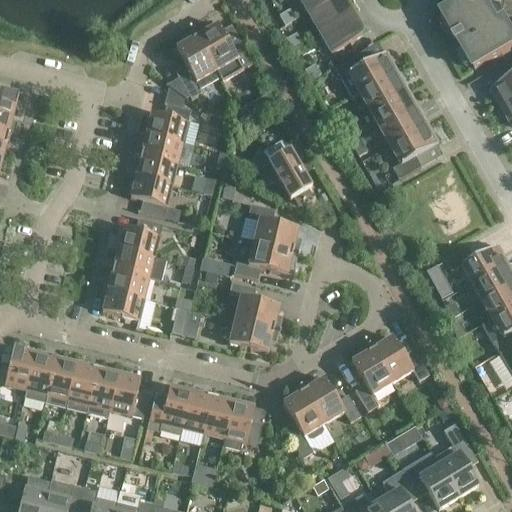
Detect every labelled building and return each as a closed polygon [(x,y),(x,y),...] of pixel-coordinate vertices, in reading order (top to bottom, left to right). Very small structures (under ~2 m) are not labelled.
[(297,0),(307,17),(335,0),(297,0)] [(338,0),(335,0),(307,17),(319,37),(349,19),(338,0)] [(483,9),(485,0),(451,0),(451,1),(456,9),(443,17),(456,39),(453,41),(454,42),(457,46),(457,47),(460,46),(475,72),(511,50),(511,34),(505,23),(495,29),(483,9)] [(289,13),(278,19),(284,30),(295,23),(289,13)] [(349,19),(319,37),(331,57),(361,40),(349,19)] [(193,35),(216,75),(220,82),(222,86),(243,74),(242,74),(253,67),(241,46),(230,51),(217,28),(208,33),(205,29),(193,35)] [(220,82),(216,75),(193,35),(182,42),(184,47),(175,52),(189,75),(178,81),(191,103),(202,97),(200,94),(220,82)] [(296,36),(285,42),(291,53),(302,47),(296,36)] [(362,69),(356,59),(334,72),(351,102),(359,97),(359,96),(396,75),(385,56),(362,69)] [(511,65),(508,68),(511,74),(511,79),(492,91),(503,111),(511,105),(511,65)] [(314,68),(304,74),(310,84),(320,78),(314,68)] [(359,96),(359,97),(369,114),(406,93),(396,75),(359,96)] [(416,111),(406,93),(369,114),(379,132),(416,111)] [(0,118),(12,122),(18,100),(0,95),(0,118)] [(252,106),(262,123),(280,112),(270,96),(252,106)] [(511,125),(511,105),(503,111),(511,125)] [(163,120),(151,117),(146,139),(182,148),(190,115),(166,109),(163,120)] [(327,115),(334,127),(342,122),(335,110),(327,115)] [(379,132),(389,150),(426,128),(416,111),(379,132)] [(0,118),(0,140),(7,143),(12,122),(0,118)] [(438,148),(426,128),(389,150),(400,168),(392,173),(398,184),(421,171),(415,161),(438,148)] [(344,136),(351,148),(360,143),(353,131),(344,136)] [(182,148),(146,139),(140,160),(177,169),(182,148)] [(253,167),(267,190),(277,183),(290,204),(293,202),(296,207),(311,198),(308,194),(311,192),(304,179),(315,173),(297,142),(287,147),(284,142),(262,155),(265,160),(253,167)] [(360,143),(351,148),(358,160),(367,155),(360,143)] [(223,176),(225,170),(227,159),(218,157),(214,173),(223,176)] [(140,160),(135,181),(172,190),(177,169),(140,160)] [(172,190),(135,181),(130,202),(142,205),(139,217),(164,223),(172,190)] [(212,200),(216,185),(206,182),(202,197),(212,200)] [(220,202),(232,205),(236,192),(224,189),(220,202)] [(259,224),(253,246),(298,257),(301,244),(295,243),(298,233),(272,226),(275,215),(250,209),(247,221),(259,224)] [(162,229),(138,223),(135,234),(123,231),(117,253),(154,262),(162,229)] [(294,271),(298,257),(253,246),(248,269),(236,266),(233,278),(258,284),(260,273),(286,279),(289,269),(294,271)] [(444,264),(451,276),(461,270),(471,287),(506,267),(496,249),(473,262),(467,252),(444,264)] [(154,262),(117,253),(112,274),(149,283),(160,286),(165,265),(154,262)] [(197,263),(182,259),(180,268),(184,270),(194,272),(197,263)] [(202,262),(199,275),(206,276),(209,277),(212,265),(202,262)] [(482,305),(511,287),(511,277),(506,267),(471,287),(482,305)] [(190,288),(194,272),(184,270),(180,285),(190,288)] [(144,304),(149,283),(112,274),(107,295),(144,304)] [(206,276),(204,284),(215,287),(217,279),(209,277),(206,276)] [(240,301),(234,324),(279,335),(282,322),(276,320),(279,310),(253,304),(256,292),(231,287),(228,298),(240,301)] [(492,323),(511,310),(511,287),(482,305),(491,322),(492,323)] [(102,316),(138,325),(144,304),(107,295),(102,316)] [(189,315),(192,305),(176,301),(173,311),(189,315)] [(444,310),(451,322),(460,317),(453,305),(444,310)] [(498,357),(511,348),(511,310),(492,323),(491,322),(481,328),(498,357)] [(171,337),(183,340),(189,316),(177,313),(171,337)] [(189,316),(183,340),(195,343),(201,319),(189,316)] [(275,348),(279,335),(234,324),(229,348),(267,357),(270,347),(275,348)] [(450,330),(457,342),(466,337),(459,325),(450,330)] [(392,341),(383,346),(380,341),(368,349),(392,388),(412,375),(418,386),(429,379),(416,358),(406,364),(392,341)] [(511,348),(498,357),(511,380),(511,348)] [(372,400),(392,388),(368,349),(357,356),(360,360),(351,366),(365,389),(355,395),(368,416),(378,410),(372,400)] [(4,389),(25,394),(34,358),(13,352),(4,389)] [(34,358),(25,394),(24,402),(45,407),(55,363),(34,358)] [(45,407),(66,412),(76,368),(55,363),(45,407)] [(66,412),(87,417),(97,373),(76,368),(66,412)] [(107,423),(109,415),(118,378),(97,373),(87,417),(107,423)] [(118,378),(109,415),(143,423),(149,399),(137,396),(140,384),(118,378)] [(312,383),(300,390),(323,429),(344,417),(350,427),(360,421),(347,399),(337,405),(323,382),(315,388),(312,383)] [(321,431),(323,429),(300,390),(288,397),(291,402),(282,407),(296,430),(286,436),(302,463),(313,456),(303,441),(306,440),(308,443),(312,443),(321,438),(322,434),(321,431)] [(180,440),(191,396),(169,391),(166,403),(155,400),(146,433),(157,436),(158,434),(180,440)] [(180,440),(178,446),(199,451),(202,438),(203,438),(212,401),(191,396),(180,440)] [(441,415),(450,410),(451,409),(446,399),(436,405),(441,415)] [(203,438),(224,443),(233,406),(212,401),(203,438)] [(251,424),(254,412),(233,406),(224,443),(222,451),(240,455),(242,447),(257,451),(263,427),(251,424)] [(437,417),(442,426),(455,419),(450,410),(441,415),(437,417)] [(0,439),(13,443),(17,431),(0,426),(0,439)] [(455,427),(443,435),(452,450),(433,461),(438,469),(458,502),(478,490),(466,471),(478,464),(455,427)] [(13,443),(24,446),(27,431),(17,429),(17,431),(13,443)] [(401,454),(422,442),(415,430),(394,442),(400,452),(401,454)] [(56,447),(59,438),(44,435),(42,444),(56,447)] [(59,438),(56,447),(71,451),(73,442),(59,438)] [(385,448),(391,458),(400,452),(394,442),(385,448)] [(83,454),(99,458),(99,457),(101,449),(85,445),(83,454)] [(430,456),(400,474),(418,503),(428,497),(437,511),(441,511),(458,502),(438,469),(433,461),(430,456)] [(132,465),(134,460),(121,457),(119,462),(132,465)] [(367,466),(366,465),(364,461),(355,466),(360,475),(365,472),(367,466)] [(173,477),(186,481),(189,470),(175,466),(173,477)] [(389,499),(379,505),(382,511),(409,511),(408,509),(418,503),(400,474),(381,486),(389,499)] [(43,511),(50,487),(28,481),(20,511),(43,511)] [(79,511),(84,493),(51,484),(50,487),(43,511),(79,511)] [(327,495),(322,486),(310,493),(316,502),(327,495)] [(84,493),(79,511),(115,511),(117,508),(120,496),(98,490),(96,496),(84,493)] [(288,504),(293,495),(283,490),(279,499),(288,504)] [(343,492),(334,497),(339,506),(348,501),(343,492)] [(117,508),(115,511),(151,511),(152,508),(139,505),(140,501),(120,496),(117,508)] [(361,499),(341,511),(342,511),(382,511),(379,505),(369,511),(361,499)]
